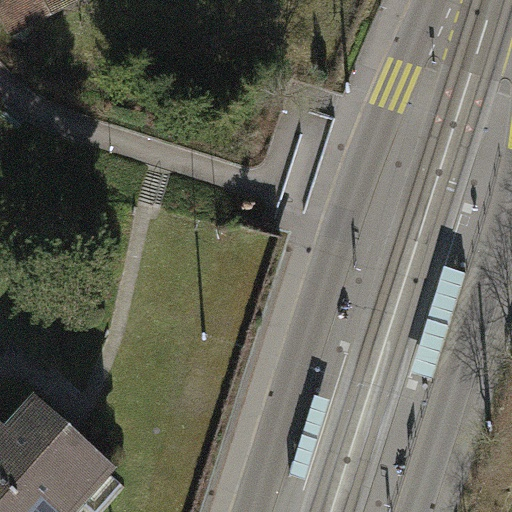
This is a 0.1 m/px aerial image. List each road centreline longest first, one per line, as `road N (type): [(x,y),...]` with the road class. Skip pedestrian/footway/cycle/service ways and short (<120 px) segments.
road 1 (secondary): [(483,0),(428,44),(392,87),(252,511)]
road 2 (secondary): [(413,511),(511,197),(511,37),(500,0)]
